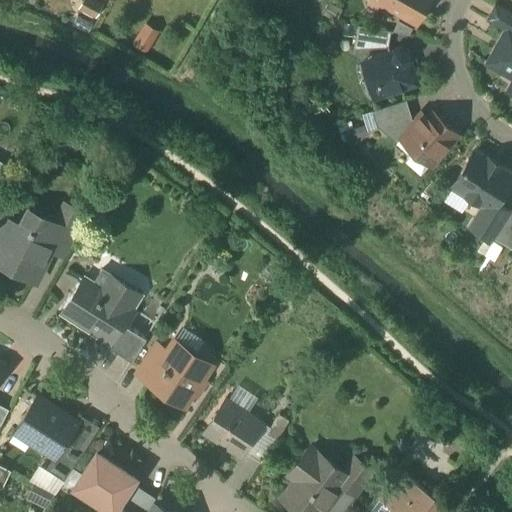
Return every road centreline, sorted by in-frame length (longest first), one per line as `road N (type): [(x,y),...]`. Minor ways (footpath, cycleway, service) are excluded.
road 1 (residential): [(0,325),(96,379),(127,426),(206,479),(230,511)]
road 2 (residential): [(511,134),(482,112),(459,67),(455,25),(464,0)]
